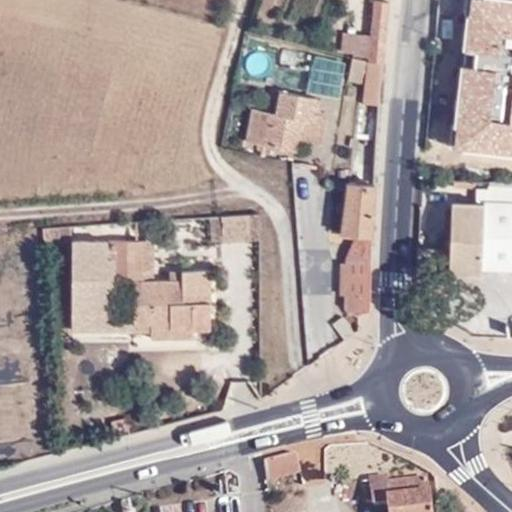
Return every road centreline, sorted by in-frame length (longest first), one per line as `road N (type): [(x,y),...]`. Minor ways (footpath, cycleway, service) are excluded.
road 1 (secondary): [(380,378),(342,396),(0,486)]
road 2 (secondary): [(11,511),(313,431),(392,421)]
road 3 (residential): [(404,348),(394,295),(416,0)]
